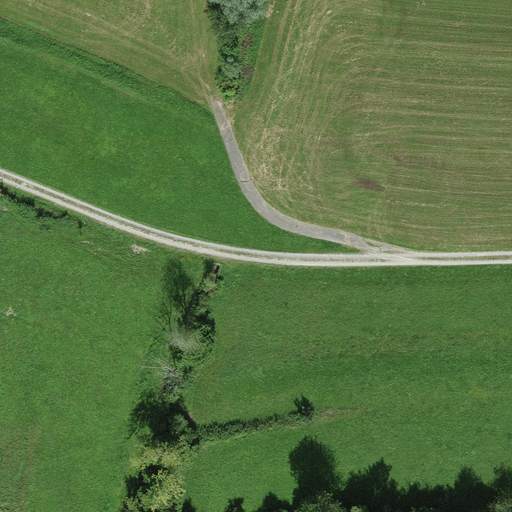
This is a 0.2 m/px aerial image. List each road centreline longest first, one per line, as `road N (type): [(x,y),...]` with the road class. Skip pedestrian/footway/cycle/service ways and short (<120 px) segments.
road 1 (track): [(511,259),(236,255),(0,174)]
road 2 (track): [(415,261),(299,228),(266,209),(243,179),(218,90)]
